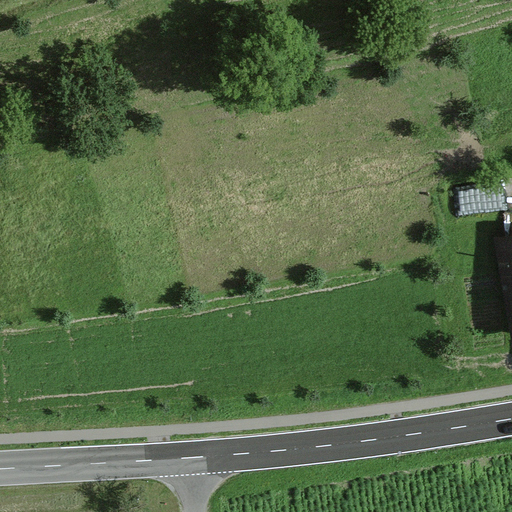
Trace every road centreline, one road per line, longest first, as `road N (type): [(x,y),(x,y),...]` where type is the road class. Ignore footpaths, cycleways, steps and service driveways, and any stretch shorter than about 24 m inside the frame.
road 1 (primary): [(511,420),(198,457)]
road 2 (primary): [(198,457),(0,468)]
